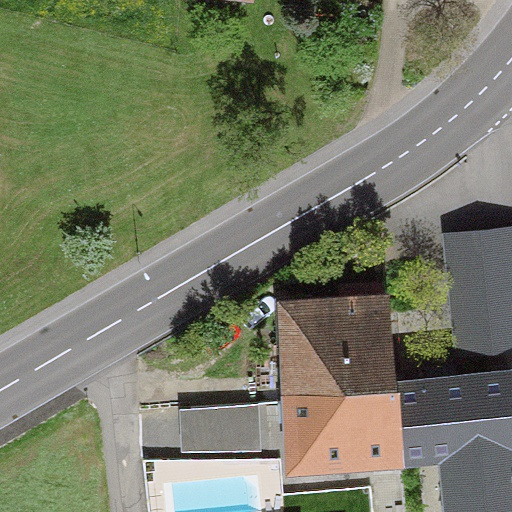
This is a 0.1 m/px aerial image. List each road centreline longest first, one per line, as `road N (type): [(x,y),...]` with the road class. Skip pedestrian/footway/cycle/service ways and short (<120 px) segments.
road 1 (tertiary): [(103,330),(435,131),(511,60)]
road 2 (residential): [(103,330),(128,511)]
